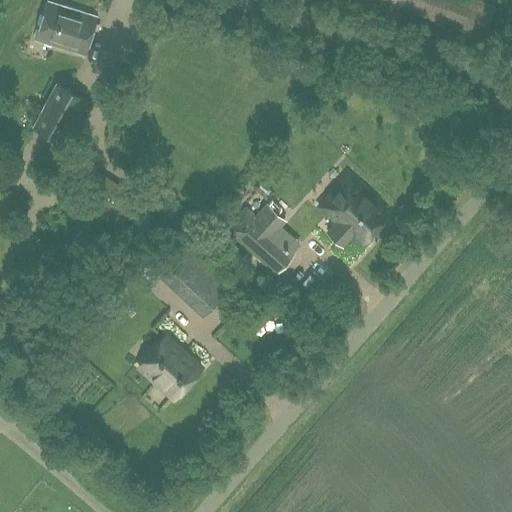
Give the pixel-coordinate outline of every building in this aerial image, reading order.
[(85,55),(97,16),(47,0),(35,39),(85,55)] [(376,0),(483,38),(494,7),(473,0),(376,0)] [(87,98),(56,81),(32,125),(62,142),(87,98)] [(320,207),(337,222),(328,232),(343,246),(354,234),(363,242),(387,215),(377,206),(379,204),(348,175),(320,207)] [(120,225),(137,198),(101,176),(85,202),(120,225)] [(271,235),(279,226),(284,220),(267,204),(256,218),(246,209),(227,229),(276,273),(293,254),(291,253),(271,235)] [(511,212),(502,223),(511,231),(511,212)] [(127,310),(136,319),(148,306),(139,298),(127,310)] [(202,368),(167,335),(139,364),(174,397),(202,368)]
